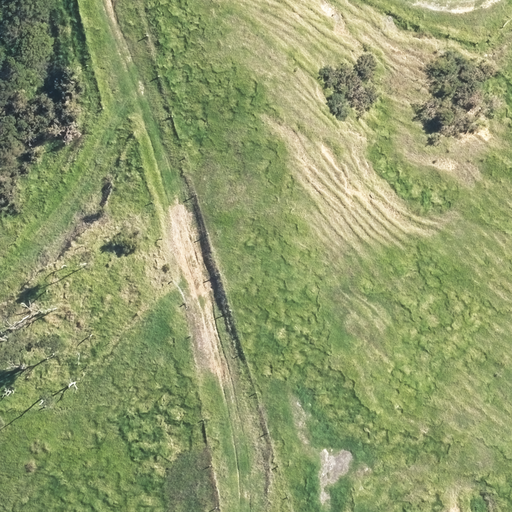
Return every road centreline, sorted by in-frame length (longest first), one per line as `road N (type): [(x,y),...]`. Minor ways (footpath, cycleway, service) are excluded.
road 1 (track): [(123,0),(202,266),(244,477),(234,511)]
road 2 (track): [(141,64),(0,265)]
